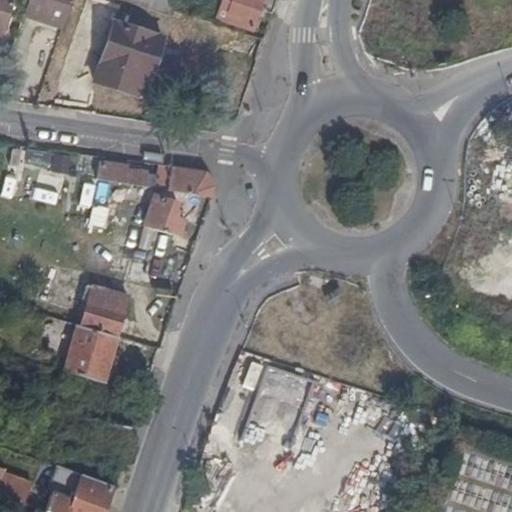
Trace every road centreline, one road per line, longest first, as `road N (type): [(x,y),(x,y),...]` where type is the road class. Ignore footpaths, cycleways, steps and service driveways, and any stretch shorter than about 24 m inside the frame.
road 1 (unclassified): [(0,120),(274,160)]
road 2 (tertiary): [(143,511),(204,332),(225,297)]
road 3 (motorway): [(511,401),(446,381),(407,340),(384,247)]
road 4 (tertiary): [(384,247),(424,210),(432,184),(419,131)]
